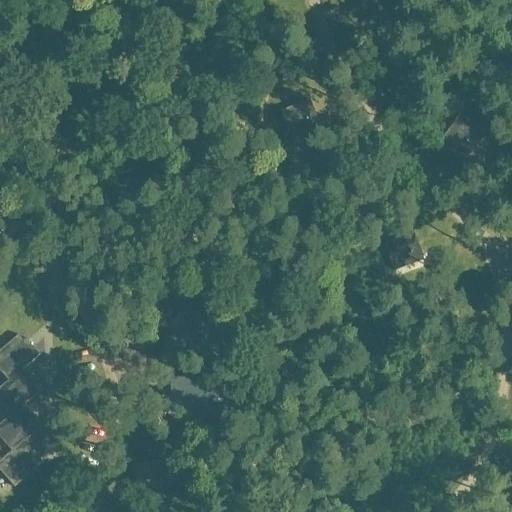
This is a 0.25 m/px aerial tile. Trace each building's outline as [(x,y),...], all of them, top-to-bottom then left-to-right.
[(281,113),(293,139),(322,126),(310,99),(281,113)] [(466,150),(464,152),(473,158),(490,136),(465,117),(450,137),(466,150)] [(395,273),(425,260),(415,233),(384,243),(395,273)] [(0,370),(9,381),(25,369),(40,354),(27,339),(23,341),(19,335),(0,351),(0,370)] [(25,369),(9,381),(0,388),(0,404),(11,416),(26,405),(40,392),(36,388),(38,385),(25,369)] [(40,419),(26,405),(11,416),(0,425),(0,437),(12,451),(28,440),(41,428),(37,422),(40,419)] [(28,440),(12,451),(0,462),(0,469),(15,488),(43,463),(38,457),(41,455),(28,440)] [(134,470),(139,491),(180,480),(174,459),(134,470)] [(16,490),(29,503),(45,488),(32,475),(16,490)]
